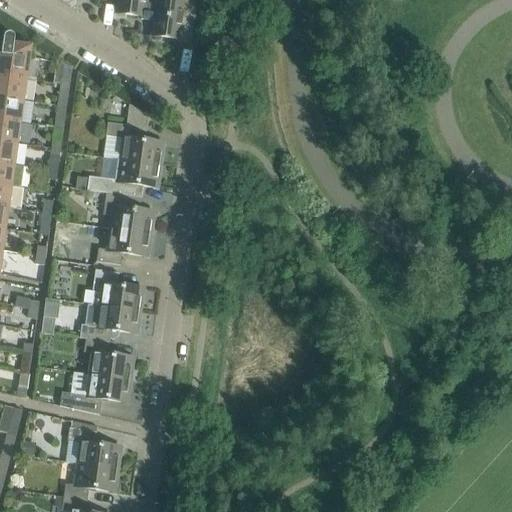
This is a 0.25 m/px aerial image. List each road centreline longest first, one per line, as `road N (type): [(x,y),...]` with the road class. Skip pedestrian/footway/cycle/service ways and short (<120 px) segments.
road 1 (residential): [(149,511),(197,140)]
road 2 (unclassified): [(197,140),(184,100),(26,0)]
